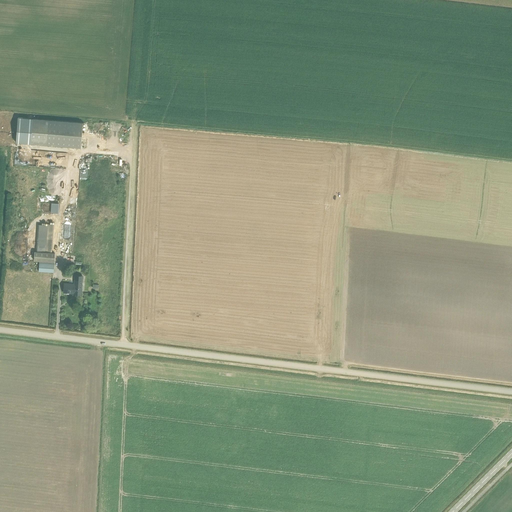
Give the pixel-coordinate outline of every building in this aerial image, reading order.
[(80,147),(82,123),(54,121),(18,118),(16,142),(52,145),(80,147)] [(107,134),(111,135),(114,135),(118,135),(122,136),(123,126),(119,125),(115,125),(111,125),(108,124),(107,134)] [(27,163),(27,154),(17,154),(16,163),(27,163)] [(60,213),(60,203),(52,202),(52,212),(60,213)] [(52,252),(54,224),(48,223),(48,225),(38,224),(36,249),(36,252),(35,252),(34,260),(40,261),(39,263),(39,271),(53,273),(55,253),(52,252)] [(81,295),(82,276),(74,276),(74,284),(64,284),(63,293),(74,293),(74,295),(81,295)]
